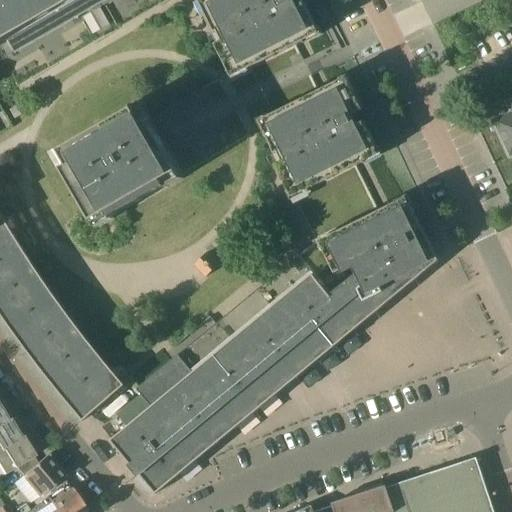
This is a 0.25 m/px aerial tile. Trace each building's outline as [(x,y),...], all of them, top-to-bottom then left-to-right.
[(293,198),(293,197),(294,198),(294,199),(315,242),(216,323),(216,324),(178,355),(137,389),(141,394),(153,408),(129,428),(113,441),(157,494),(439,261),(428,239),(429,239),(435,236),(431,228),(431,227),(424,230),(411,204),(407,197),(391,206),(379,211),(356,166),(364,162),(380,154),(377,147),(368,128),(364,121),(365,121),(372,117),(368,109),(367,108),(364,110),(355,93),(347,77),(341,80),(319,91),(312,76),(312,75),(304,61),(304,60),(297,45),(304,42),(320,33),(317,27),(307,8),(304,1),(305,0),(0,0),(0,54),(18,86),(167,0),(194,0),(217,44),(216,45),(229,71),(227,72),(228,73),(151,117),(150,117),(149,118),(142,105),(135,109),(63,150),(56,154),(65,169),(98,226),(113,217),(167,186),(183,177),(183,176),(260,131),(277,164),(276,165),(289,191),(293,198)] [(511,101),(508,103),(511,111),(511,112),(494,121),(511,157),(511,156),(511,101)] [(63,395),(84,421),(125,385),(114,372),(93,347),(74,322),(55,296),(37,270),(17,239),(0,211),(0,311),(20,340),(42,369),(63,395)] [(207,278),(220,264),(208,252),(195,265),(207,278)] [(8,411),(1,399),(0,399),(0,425),(9,420),(5,414),(8,411)] [(21,429),(14,417),(9,420),(0,425),(0,451),(22,437),(18,431),(21,429)] [(0,466),(5,475),(33,456),(35,455),(31,448),(34,446),(27,434),(22,437),(0,451),(0,466)] [(38,496),(64,478),(66,476),(48,455),(24,475),(25,475),(24,476),(38,496)] [(356,498),(335,505),(337,511),(495,511),(477,458),(385,488),(356,498)] [(47,497),(57,511),(87,511),(72,489),(71,489),(66,481),(47,497)] [(57,511),(47,497),(29,511),(57,511)]
